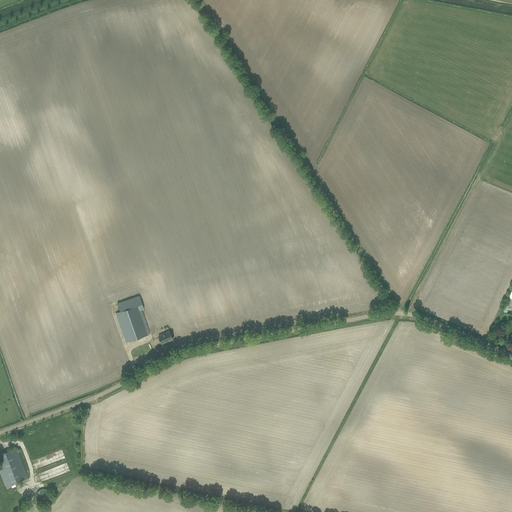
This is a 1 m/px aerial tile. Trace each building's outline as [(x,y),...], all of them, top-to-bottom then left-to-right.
[(120,311),(115,313),(126,343),(127,343),(127,342),(147,335),(138,310),(144,308),(139,296),(117,303),(120,311)] [(505,308),(503,312),(507,313),(508,310),(511,311),(511,308),(511,299),(509,298),(505,308)] [(162,344),(173,338),(169,331),(158,336),(162,344)] [(23,454),(19,455),(16,447),(0,453),(0,472),(5,486),(28,477),(21,461),(26,459),(23,454)] [(50,497),(46,489),(36,493),(40,502),(50,497)]
